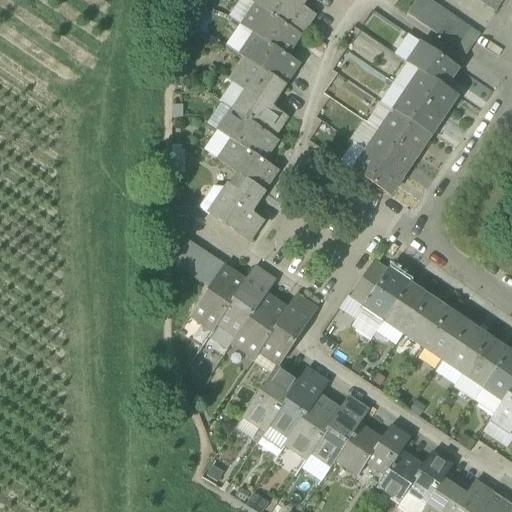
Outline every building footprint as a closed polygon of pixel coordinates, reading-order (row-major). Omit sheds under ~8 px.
[(241,29),(256,8),(251,5),(244,0),(240,0),(227,19),(238,27),(241,29)] [(254,0),(251,5),(256,8),(259,11),(267,0),(254,0)] [(267,0),(259,11),(299,37),(313,17),(300,8),(304,0),(267,0)] [(416,0),(405,16),(415,23),(429,3),(424,0),(416,0)] [(503,0),(489,0),(484,7),(494,14),(503,0)] [(415,23),(425,30),(439,10),(429,3),(415,23)] [(241,29),(253,37),(254,37),(284,58),(285,57),(299,37),(259,11),(256,8),(241,29)] [(425,30),(435,37),(449,17),(439,10),(425,30)] [(435,37),(445,44),(459,23),(449,17),(435,37)] [(445,44),(455,50),(469,30),(459,23),(445,44)] [(239,58),(253,37),(241,29),(238,27),(224,48),(239,58)] [(479,37),(469,30),(455,50),(465,57),(479,37)] [(355,47),(374,61),(384,49),(365,34),(355,47)] [(239,58),(246,62),(282,86),(283,87),(297,66),(285,57),(284,58),(254,37),(253,37),(239,58)] [(407,65),(420,46),(407,37),(393,57),(407,65)] [(407,65),(419,74),(443,90),(456,71),(420,46),(407,65)] [(244,95),(232,113),(271,139),(285,118),(268,108),(282,86),(246,62),(230,86),(244,95)] [(393,85),(406,94),(419,74),(407,65),(393,85)] [(190,70),(180,67),(174,88),(184,91),(190,70)] [(419,74),(406,94),(442,119),(456,99),(443,90),(419,74)] [(380,105),(392,114),(406,94),(393,85),(380,105)] [(232,113),(244,95),(230,86),(218,104),(220,105),(232,113)] [(406,94),(392,114),(429,138),(442,119),(406,94)] [(218,133),(232,113),(220,105),(207,126),(218,133)] [(392,114),(380,105),(366,125),(379,134),(392,114)] [(217,134),(231,143),(232,142),(261,162),(276,142),(271,139),(232,113),(218,133),(217,134)] [(392,114),(379,134),(415,158),(429,138),(392,114)] [(365,154),(379,134),(366,125),(362,123),(349,143),(352,144),(365,154)] [(379,134),(365,154),(402,178),(415,158),(379,134)] [(275,171),(261,162),(232,142),(231,143),(217,164),(236,176),(261,193),(275,171)] [(352,174),(365,154),(352,144),(339,165),(352,174)] [(184,153),(171,152),(171,175),(184,175),(184,153)] [(388,198),(402,178),(365,154),(352,174),(388,198)] [(248,198),(255,203),(261,193),(236,176),(228,187),(247,200),(248,198)] [(198,210),(247,243),(261,222),(248,213),(255,203),(248,198),(247,200),(228,187),(226,191),(212,189),(198,210)] [(185,241),(195,219),(171,219),(171,264),(185,241)] [(199,283),(208,289),(222,269),(223,267),(185,241),(171,264),(199,283)] [(363,307),(364,308),(387,273),(373,264),(350,299),(363,307)] [(212,332),(216,326),(236,296),(229,292),(238,280),(222,269),(208,289),(189,317),(212,332)] [(216,326),(236,339),(264,297),(273,284),(252,270),(243,283),(238,280),(229,292),(236,296),(216,326)] [(364,309),(383,322),(408,286),(387,272),(387,273),(364,308),(363,309),(364,309)] [(383,322),(403,336),(428,299),(408,286),(383,322)] [(254,360),(258,354),(278,325),(271,320),(279,308),(264,297),(236,339),(232,346),(254,360)] [(363,307),(350,299),(348,297),(339,311),(354,321),(363,307)] [(285,312),(279,308),(271,320),(278,325),(258,354),(279,368),(316,313),(295,298),(285,312)] [(403,336),(423,349),(447,313),(428,299),(403,336)] [(383,322),(364,309),(351,328),(370,341),(375,334),(383,322)] [(423,349),(443,363),(467,326),(447,313),(423,349)] [(403,336),(383,322),(375,334),(395,348),(403,336)] [(236,339),(216,326),(212,332),(207,339),(227,352),(232,346),(236,339)] [(443,363),(463,376),(487,339),(467,326),(443,363)] [(463,376),(482,389),(507,353),(487,339),(463,376)] [(482,389),(502,403),(511,388),(511,355),(507,353),(482,389)] [(279,368),(258,354),(254,360),(251,363),(271,377),(275,370),(276,371),(279,368)] [(463,376),(443,363),(435,374),(454,388),(463,376)] [(269,426),(289,396),(283,392),(291,381),(276,371),(275,370),(271,377),(243,418),(265,433),(269,426)] [(305,371),(296,385),(291,381),(283,392),(289,396),(269,426),(289,440),(317,398),(326,385),(305,371)] [(473,403),(482,389),(463,376),(454,388),(453,390),(473,403)] [(511,388),(502,403),(493,417),(490,422),(509,435),(511,430),(511,388)] [(482,389),(473,403),(493,417),(502,403),(482,389)] [(311,454),(331,425),(324,420),(332,408),(317,398),(289,440),(285,446),(306,461),(311,454)] [(331,467),(333,464),(358,427),(368,413),(348,399),(339,412),(332,408),(324,420),(331,425),(311,454),(331,467)] [(265,433),(243,418),(234,431),(255,446),(260,439),(265,433)] [(511,436),(509,435),(490,422),(481,434),(506,450),(511,441),(511,436)] [(289,440),(269,426),(265,433),(260,439),(281,453),(285,446),(289,440)] [(360,461),(384,478),(400,455),(409,442),(390,429),(381,442),(358,427),(333,464),(351,475),(360,461)] [(331,467),(311,454),(306,461),(300,470),(320,483),(331,467)] [(408,494),(426,506),(442,482),(450,470),(431,457),(423,470),(400,455),(384,478),(375,491),(399,507),(408,494)] [(481,511),(492,497),(473,484),(467,494),(465,497),(455,491),(442,482),(426,506),(421,511),(481,511)] [(457,488),(455,491),(465,497),(467,494),(457,488)] [(253,493),(245,506),(254,511),(263,511),(269,503),(253,493)] [(408,494),(399,507),(406,511),(421,511),(426,506),(408,494)] [(511,511),(511,510),(492,497),(481,511),(511,511)]
